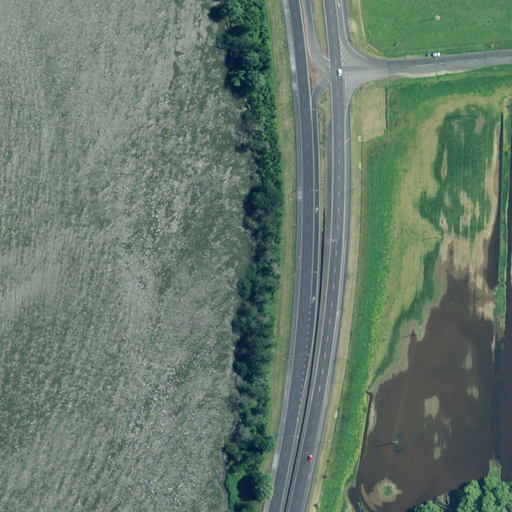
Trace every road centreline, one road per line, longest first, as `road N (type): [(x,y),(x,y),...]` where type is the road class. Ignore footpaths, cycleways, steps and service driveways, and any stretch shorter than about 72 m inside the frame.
road 1 (trunk): [(336,71),(331,301),(293,511)]
road 2 (trunk): [(300,347),(306,147),(292,0)]
road 3 (trunk): [(300,347),(314,289),(314,103),(336,71)]
road 4 (trunk): [(272,511),(300,347)]
road 5 (unclassified): [(382,68),(511,55)]
